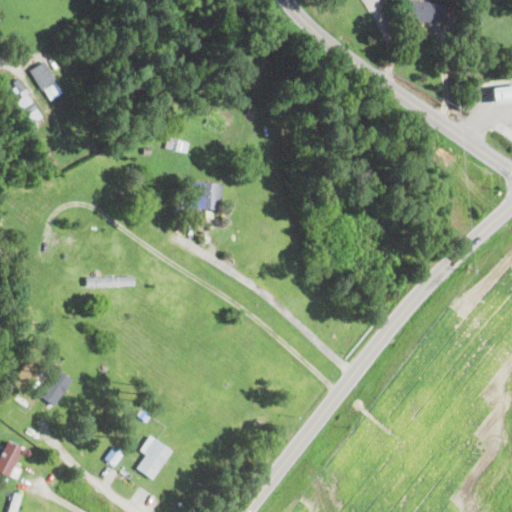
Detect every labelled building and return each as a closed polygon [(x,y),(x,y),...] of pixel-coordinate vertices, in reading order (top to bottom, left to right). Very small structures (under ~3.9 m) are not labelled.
[(445,22),(445,23),(433,22),(433,23),(405,20),(407,0),(435,3),(435,4),(446,5),(445,22)] [(47,100),(61,91),(43,61),(29,69),(47,100)] [(44,86),(30,94),(19,77),(34,68),(44,86)] [(19,93),(19,92),(12,82),(18,78),(25,89),(19,93)] [(511,101),(504,102),(493,104),(491,89),(511,86),(511,101)] [(37,109),(25,116),(21,109),(33,102),(37,109)] [(186,151),(186,153),(169,150),(171,140),(188,143),(186,151)] [(220,203),(219,207),(213,207),(213,210),(193,209),(194,183),(220,184),(220,203)] [(382,233),(378,238),(376,240),(391,251),(378,269),(347,246),(354,235),(361,240),(366,233),(367,234),(372,226),(382,233)] [(87,287),(84,287),(84,278),(132,276),(132,286),(87,287)] [(53,405),(52,406),(38,396),(56,370),(71,380),(53,405)] [(14,385),(11,389),(3,384),(7,379),(14,385)] [(150,418),(146,423),(136,415),(140,410),(150,418)] [(157,470),(150,479),(135,469),(145,455),(139,450),(149,436),(170,451),(157,470)] [(9,473),(7,477),(0,473),(0,451),(6,440),(22,448),(9,473)] [(123,450),(116,461),(110,457),(117,446),(123,450)] [(16,477),(15,480),(9,477),(16,460),(22,463),(16,477)] [(19,498),(15,511),(6,511),(12,493),(20,495),(19,498)]
